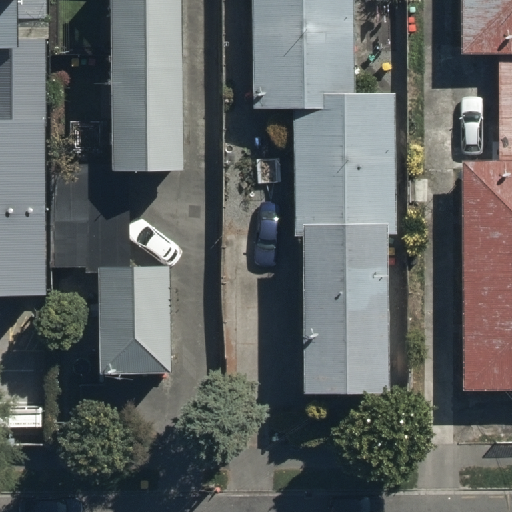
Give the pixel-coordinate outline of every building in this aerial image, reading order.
[(0,270),(51,270),(48,36),(22,36),(21,19),(49,18),(48,0),(0,0),(0,36),(3,37),(3,86),(0,86),(0,270)] [(177,0),(105,0),(106,139),(106,150),(125,150),(179,149),(177,0)] [(288,222),(296,222),(297,362),(387,360),(385,221),(391,221),(389,82),(348,83),(347,0),(248,0),(250,101),(286,101),(288,222)] [(511,0),(456,0),(458,50),(494,49),(496,152),(457,153),(460,379),(511,378),(511,0)] [(90,352),(161,351),(160,245),(89,246),(90,352)]
